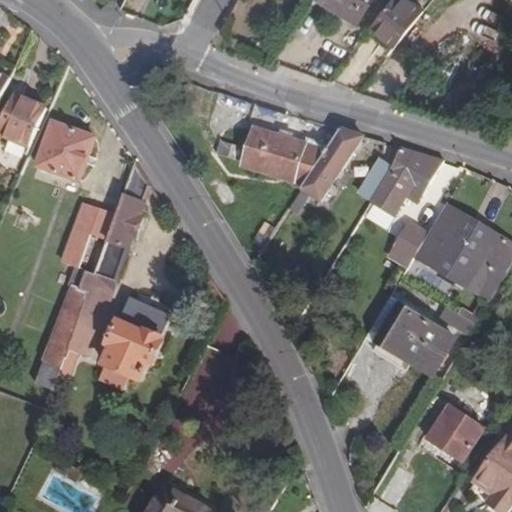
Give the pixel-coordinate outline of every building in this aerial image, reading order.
[(321,0),(361,24),(375,0),(321,0)] [(414,0),(395,0),(375,26),(400,45),(427,10),(414,0)] [(0,132),(0,133),(30,149),(48,109),(23,98),(16,113),(9,110),(0,132)] [(81,182),(98,137),(56,123),(39,168),(81,182)] [(309,184),(330,152),(257,131),(246,169),(296,184),(297,180),(309,184)] [(330,152),(309,184),(305,191),(323,203),(366,138),(343,132),(330,152)] [(424,197),(445,162),(403,149),(398,165),(372,204),(397,219),(414,192),(424,197)] [(98,275),(117,283),(129,250),(131,250),(135,237),(138,238),(146,217),(143,216),(147,203),(146,202),(151,185),(137,164),(118,220),(109,244),(98,275)] [(372,204),(387,177),(380,172),(364,198),(372,204)] [(471,221),(447,206),(429,237),(415,260),(490,305),(505,280),(493,274),(511,244),(489,231),(475,256),(457,245),(471,221)] [(81,290),(87,274),(81,271),(94,238),(109,244),(118,220),(86,208),(64,265),(76,270),(70,288),(73,290),(46,362),(65,370),(91,294),(81,290)] [(489,231),(471,221),(457,245),(475,256),(489,231)] [(415,260),(429,237),(410,225),(394,253),(412,264),(415,260)] [(409,269),(412,264),(394,253),(391,259),(409,269)] [(117,283),(98,275),(87,272),(87,274),(81,290),(91,294),(65,370),(59,386),(75,395),(117,283)] [(173,316),(132,299),(123,319),(121,319),(109,346),(113,349),(105,367),(109,369),(104,379),(125,388),(130,378),(143,383),(151,366),(156,367),(168,337),(164,335),(173,316)] [(382,343),(407,359),(433,375),(454,340),(402,309),(382,343)] [(476,329),(486,312),(481,309),(470,326),(476,329)] [(407,359),(382,343),(377,352),(402,368),(407,359)] [(65,370),(46,362),(37,386),(57,393),(59,386),(65,370)] [(488,430),(449,406),(428,441),(466,465),(488,430)] [(496,511),(511,511),(511,436),(480,480),(499,494),(489,507),(496,511)] [(217,511),(165,486),(151,511),(217,511)]
